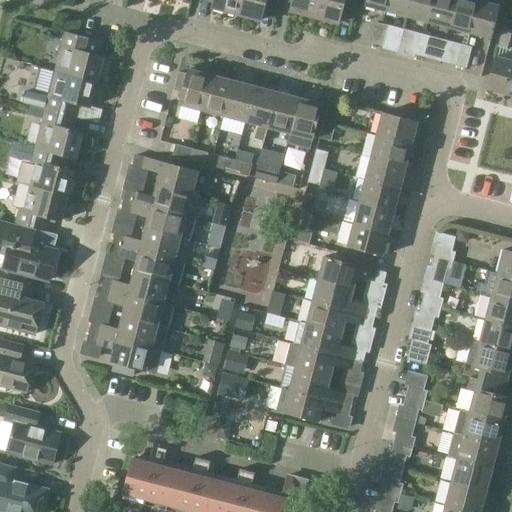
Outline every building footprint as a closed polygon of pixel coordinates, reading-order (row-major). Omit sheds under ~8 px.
[(213,0),(212,8),(236,14),(239,0),(213,0)] [(239,0),(236,14),(260,20),(265,0),(239,0)] [(292,0),(289,11),(314,17),(318,0),(292,0)] [(318,0),(314,17),(338,23),(344,0),(318,0)] [(365,0),(364,5),(386,11),(388,0),(365,0)] [(388,0),(386,11),(407,16),(411,0),(388,0)] [(411,0),(407,16),(427,22),(433,0),(411,0)] [(433,0),(427,22),(448,27),(455,0),(433,0)] [(455,0),(448,27),(469,32),(477,0),(455,0)] [(477,0),(469,32),(491,38),(500,0),(477,0)] [(377,22),(374,33),(385,35),(388,25),(377,22)] [(498,46),(507,48),(511,33),(502,31),(498,46)] [(65,33),(55,71),(97,82),(103,58),(93,55),(96,41),(65,33)] [(385,35),(374,33),(372,43),(382,46),(385,35)] [(419,33),(416,43),(427,46),(430,36),(419,33)] [(427,46),(416,43),(414,54),(424,57),(427,46)] [(461,44),(458,54),(469,57),(472,47),(461,44)] [(469,57),(458,54),(456,65),(466,68),(469,57)] [(486,88),(508,94),(511,77),(511,60),(495,56),(486,88)] [(179,104),(202,110),(211,76),(203,73),(202,69),(191,66),(189,70),(188,70),(187,74),(179,72),(174,90),(182,92),(179,104)] [(55,71),(45,109),(76,118),(80,104),(90,107),(97,82),(55,71)] [(202,110),(224,116),(233,81),(211,76),(202,110)] [(224,116),(245,121),(254,87),(233,81),(224,116)] [(245,121),(268,127),(277,93),(254,87),(245,121)] [(290,133),(299,98),(291,96),(290,92),(280,89),(277,93),(268,127),(290,133)] [(322,104),(299,98),(290,133),(287,143),(311,149),(322,104)] [(328,105),(323,121),(335,124),(339,108),(328,105)] [(45,109),(35,148),(66,156),(77,159),(83,134),(73,131),(76,118),(45,109)] [(383,112),(377,135),(411,144),(417,121),(383,112)] [(335,124),(323,121),(319,138),(331,141),(335,124)] [(377,135),(371,157),(406,166),(411,144),(377,135)] [(172,156),(188,160),(192,149),(175,144),(172,156)] [(15,182),(30,186),(67,196),(67,195),(71,196),(75,182),(71,181),(73,172),(63,169),(66,156),(35,148),(32,162),(23,160),(17,182),(15,181),(15,182)] [(192,149),(188,160),(205,165),(208,153),(192,149)] [(316,149),(312,166),(324,169),(328,152),(316,149)] [(160,172),(157,185),(191,194),(197,171),(163,162),(136,155),(133,165),(160,172)] [(216,168),(232,172),(235,160),(219,156),(216,168)] [(371,157),(365,180),(400,189),(406,166),(371,157)] [(235,160),(232,172),(249,176),(252,164),(235,160)] [(324,169),(312,166),(308,182),(320,185),(324,169)] [(260,179),(276,183),(280,171),(263,167),(260,179)] [(280,171),(276,183),(293,188),(296,176),(280,171)] [(365,180),(359,202),(394,211),(400,189),(365,180)] [(126,190),(124,200),(195,218),(201,196),(191,194),(157,185),(154,197),(126,190)] [(67,196),(30,186),(24,210),(19,209),(15,224),(46,232),(50,218),(60,221),(67,196)] [(305,194),(300,210),(312,213),(316,197),(305,194)] [(145,229),(180,238),(189,240),(195,218),(124,200),(121,209),(149,217),(145,229)] [(359,202),(354,224),(388,233),(394,211),(359,202)] [(228,216),(231,206),(220,203),(218,213),(228,216)] [(312,213),(300,210),(296,226),(308,229),(312,213)] [(0,242),(9,245),(2,268),(49,280),(57,251),(30,245),(34,231),(0,222),(0,242)] [(388,233),(354,224),(348,246),(383,255),(388,233)] [(115,234),(112,244),(174,260),(180,238),(145,229),(142,241),(115,234)] [(458,229),(455,241),(462,242),(468,239),(470,232),(458,229)] [(220,248),(221,242),(210,239),(208,245),(220,248)] [(137,261),(134,273),(169,282),(174,260),(112,244),(110,254),(137,261)] [(436,247),(433,257),(453,262),(456,252),(436,247)] [(511,251),(504,249),(497,273),(511,276),(511,251)] [(325,256),(319,280),(353,288),(357,276),(384,283),(386,273),(359,266),(325,256)] [(453,262),(433,257),(431,267),(450,272),(453,262)] [(103,278),(101,288),(163,304),(169,282),(134,273),(131,285),(103,278)] [(511,276),(497,273),(491,296),(511,301),(511,276)] [(0,325),(35,334),(43,303),(22,298),(25,284),(0,277),(0,325)] [(319,280),(313,302),(375,318),(377,308),(350,301),(353,288),(319,280)] [(122,317),(166,329),(168,329),(174,307),(163,304),(101,288),(98,298),(126,305),(122,317)] [(424,293),(421,303),(441,308),(443,299),(424,293)] [(511,301),(491,296),(485,320),(511,326),(511,301)] [(313,302),(307,323),(342,333),(345,320),(372,327),(375,318),(313,302)] [(441,308),(421,303),(419,313),(438,318),(441,308)] [(220,319),(229,321),(232,312),(222,310),(220,319)] [(238,312),(235,327),(250,331),(254,316),(238,312)] [(92,322),(89,332),(161,351),(166,329),(122,317),(119,329),(92,322)] [(511,351),(511,326),(485,320),(479,343),(511,351)] [(300,321),(294,344),(363,362),(366,352),(338,345),(342,333),(307,323),(300,321)] [(161,351),(89,332),(87,342),(114,349),(111,362),(155,373),(161,351)] [(233,336),(230,347),(241,349),(244,338),(233,336)] [(24,346),(11,343),(0,340),(0,385),(26,392),(33,363),(20,360),(24,346)] [(431,345),(412,340),(407,360),(426,365),(431,345)] [(508,376),(511,359),(511,351),(479,343),(472,341),(465,365),(468,366),(466,374),(462,373),(462,374),(470,377),(505,386),(508,376)] [(287,366),(295,368),(330,377),(333,364),(360,372),(363,362),(294,344),(292,344),(287,366)] [(228,352),(224,369),(237,373),(242,355),(228,352)] [(208,377),(215,379),(217,367),(206,364),(204,371),(208,377)] [(282,388),(351,406),(354,396),(327,389),(330,377),(295,368),(290,390),(282,388)] [(235,377),(222,374),(217,394),(230,397),(235,377)] [(475,391),(470,412),(504,421),(510,397),(503,395),(505,386),(470,377),(467,389),(475,391)] [(408,385),(406,395),(425,400),(428,391),(408,385)] [(351,406),(282,388),(276,410),(318,421),(322,408),(349,416),(351,406)] [(425,400),(406,395),(403,405),(423,410),(425,400)] [(14,422),(6,452),(53,464),(61,433),(35,427),(39,413),(8,405),(4,420),(14,422)] [(454,433),(463,436),(498,445),(499,442),(503,444),(506,433),(501,432),(504,421),(470,412),(460,410),(454,433)] [(217,437),(226,440),(227,440),(229,434),(225,427),(220,425),(217,437)] [(396,432),(394,442),(413,447),(416,437),(396,432)] [(463,436),(457,458),(492,467),(498,445),(463,436)] [(123,493),(145,499),(160,443),(154,441),(148,463),(132,458),(123,493)] [(413,447),(394,442),(391,452),(410,457),(413,447)] [(145,499),(167,505),(177,470),(155,464),(156,458),(163,460),(166,450),(159,448),(160,443),(145,499)] [(203,459),(196,457),(193,468),(200,470),(203,459)] [(457,458),(451,482),(486,491),(492,467),(457,458)] [(208,472),(210,461),(203,459),(200,470),(208,472)] [(42,511),(43,511),(41,508),(46,491),(11,482),(14,469),(0,465),(0,511),(42,511)] [(247,471),(240,469),(237,480),(245,481),(247,471)] [(167,505),(190,510),(199,476),(177,470),(167,505)] [(247,471),(245,481),(252,483),(255,473),(247,471)] [(190,510),(195,511),(212,511),(221,482),(199,476),(190,510)] [(265,493),(260,511),(284,511),(288,499),(303,503),(308,481),(287,476),(281,497),(265,493)] [(384,479),(381,488),(401,493),(403,484),(384,479)] [(212,511),(236,511),(243,487),(221,482),(212,511)] [(451,482),(445,505),(471,511),(480,511),(486,491),(451,482)] [(236,511),(260,511),(265,493),(243,487),(236,511)] [(401,493),(381,488),(379,498),(398,503),(401,493)]
